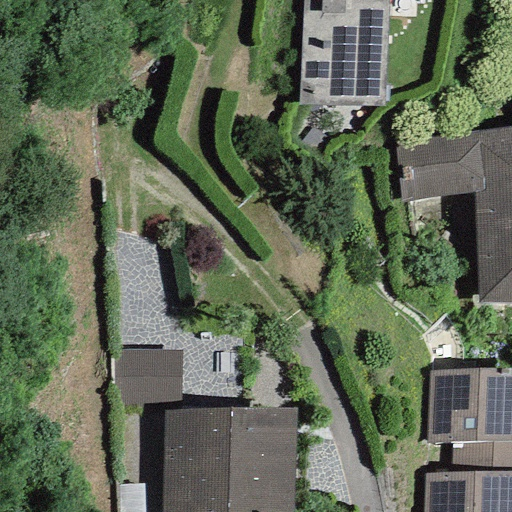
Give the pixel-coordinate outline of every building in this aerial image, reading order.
[(386,0),(300,0),(296,105),(382,108),(383,96),(386,0)] [(511,303),(511,127),(395,145),(401,201),(473,192),(477,302),(511,303)] [(116,405),(181,402),(179,349),(114,352),(116,405)] [(511,370),(426,371),(426,443),(451,442),(511,441),(511,370)] [(296,511),(294,407),(161,412),(164,511),(296,511)] [(511,441),(451,442),(451,474),(511,472),(511,441)] [(511,511),(511,472),(451,474),(424,474),(422,511),(511,511)] [(143,511),(142,484),(115,486),(117,511),(143,511)]
